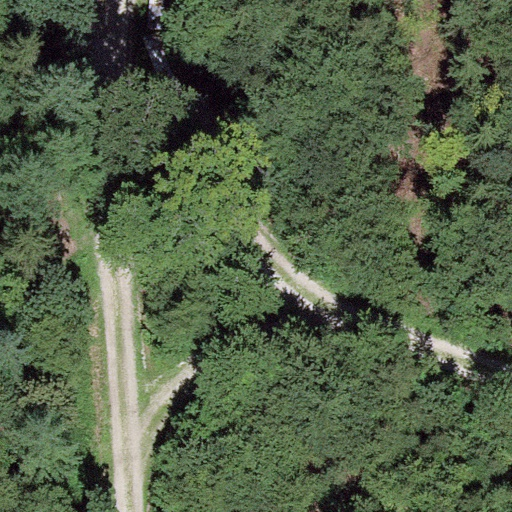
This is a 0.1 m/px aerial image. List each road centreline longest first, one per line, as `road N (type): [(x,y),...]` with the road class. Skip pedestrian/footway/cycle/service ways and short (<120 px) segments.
road 1 (track): [(511,380),(330,314),(95,88),(59,0)]
road 2 (track): [(129,511),(95,88),(121,0)]
road 3 (track): [(330,314),(215,354),(123,431)]
